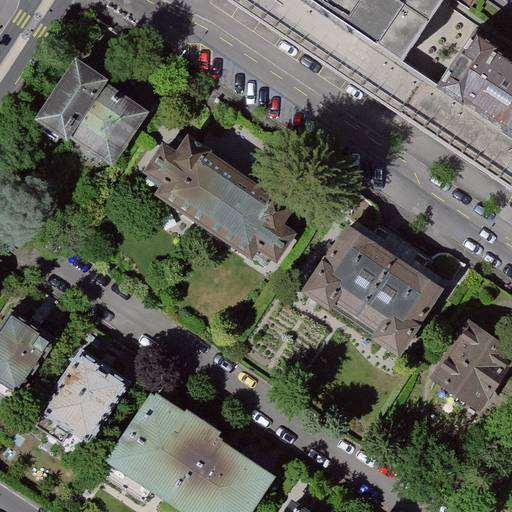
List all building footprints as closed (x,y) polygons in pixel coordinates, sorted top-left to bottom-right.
[(227,0),(511,190),(511,135),(442,88),(404,63),(315,3),(310,0),(227,0)] [(404,63),(446,0),(317,0),(315,3),(404,63)] [(479,33),(442,88),(511,135),(511,60),(499,52),(501,48),(479,33)] [(99,78),(70,59),(32,116),(60,135),(63,132),(109,162),(142,111),(97,81),(99,78)] [(174,154),(160,144),(142,171),(161,183),(154,193),(251,256),(256,247),(275,260),(292,234),(288,231),(294,222),(285,217),(292,207),(270,192),(269,194),(205,153),(208,149),(186,135),(174,154)] [(440,290),(347,229),(306,291),(328,306),(334,296),(384,329),(377,339),(398,353),(440,290)] [(52,340),(13,315),(0,334),(0,378),(19,391),(52,340)] [(511,362),(511,354),(471,326),(435,379),(480,409),(511,362)] [(129,384),(85,354),(47,412),(91,441),(129,384)] [(151,397),(147,394),(101,463),(174,511),(252,511),(274,479),(218,443),(219,441),(215,438),(218,434),(184,411),(182,414),(152,394),(151,397)]
